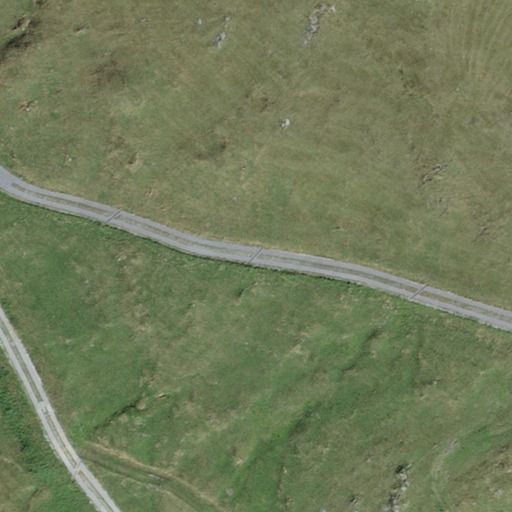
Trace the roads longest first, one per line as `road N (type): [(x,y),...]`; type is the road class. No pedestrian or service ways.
road 1 (track): [(0,181),(38,197),(394,282),(511,327)]
road 2 (track): [(107,511),(0,318)]
